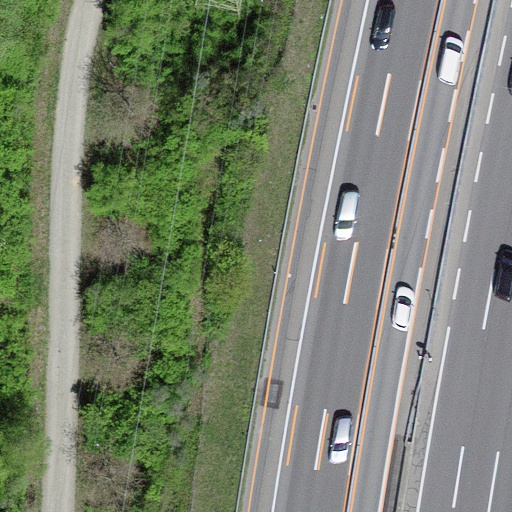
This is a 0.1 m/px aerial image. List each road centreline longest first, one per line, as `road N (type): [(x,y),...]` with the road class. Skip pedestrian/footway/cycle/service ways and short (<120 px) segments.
road 1 (motorway): [(421,0),(327,511)]
road 2 (track): [(56,511),(70,121),(87,0)]
road 3 (motorway): [(472,511),(511,283)]
